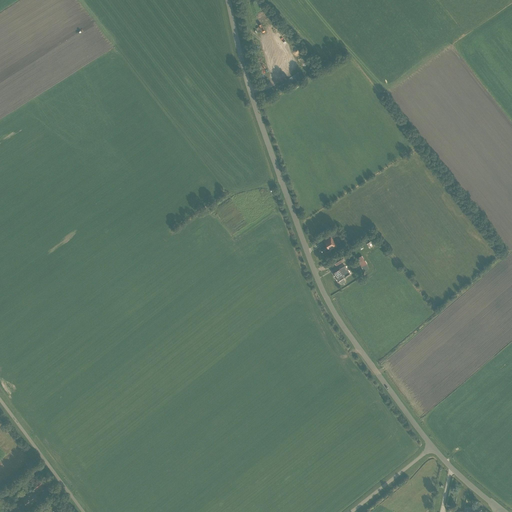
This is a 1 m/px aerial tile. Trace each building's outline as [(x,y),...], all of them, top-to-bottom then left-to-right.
[(289,51),(297,59),(304,52),(298,47),(297,48),(294,45),(289,51)] [(266,67),(272,64),(270,59),(264,61),(266,67)] [(337,227),(330,231),(333,236),(340,232),(337,227)] [(331,237),(325,240),(326,243),(320,248),(323,253),(327,251),(336,246),(331,237)] [(335,264),(336,266),(345,260),(341,255),(333,260),(335,264)] [(356,261),(359,267),(363,265),(362,264),(364,263),(362,259),(360,260),(359,259),(356,261)] [(344,265),(339,268),(332,272),(338,282),(339,281),(340,283),(341,283),(342,283),(344,282),(345,281),(345,280),(344,279),(345,278),(343,274),(341,275),(340,274),(342,272),(346,269),(344,265)] [(33,486),(34,488),(35,490),(33,491),(36,495),(39,493),(38,491),(44,487),(42,485),(43,484),(41,480),(33,486)] [(29,508),(39,500),(32,490),(21,498),(29,508)]
